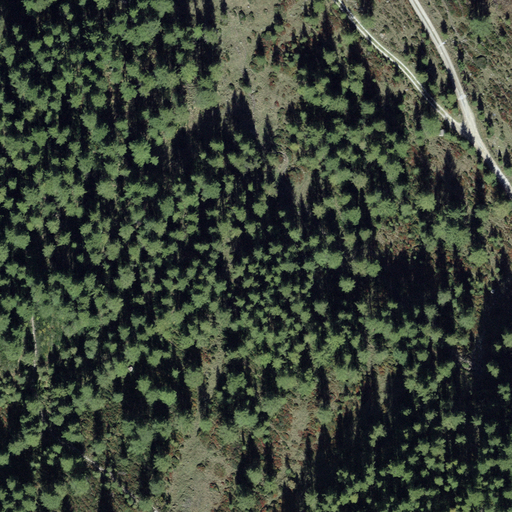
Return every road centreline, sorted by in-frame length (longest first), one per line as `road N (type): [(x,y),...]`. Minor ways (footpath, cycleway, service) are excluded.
road 1 (track): [(412,0),(447,61),(476,141),(511,193)]
road 2 (track): [(476,141),(335,0)]
